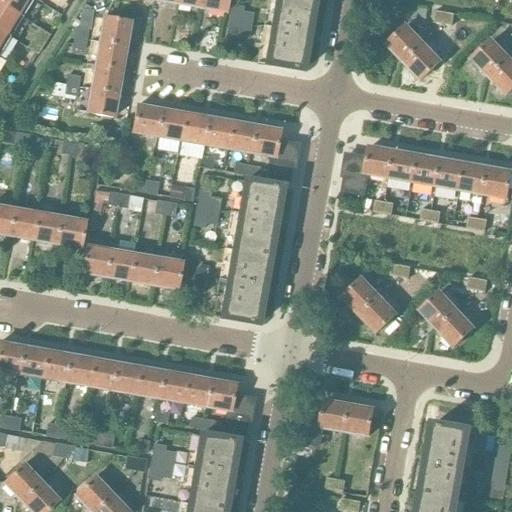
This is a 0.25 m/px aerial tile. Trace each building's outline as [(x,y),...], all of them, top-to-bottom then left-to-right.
[(0,0),(0,5),(23,19),(35,0),(34,0),(0,0)] [(176,0),(176,6),(200,10),(201,0),(176,0)] [(201,0),(200,10),(224,14),(226,0),(201,0)] [(301,72),(313,4),(291,0),(276,0),(265,66),(301,72)] [(0,32),(11,39),(23,19),(0,5),(0,32)] [(231,5),(225,41),(238,43),(239,39),(250,40),(254,13),(244,12),(245,8),(231,5)] [(433,21),(433,24),(443,26),(446,12),(435,10),(435,11),(416,8),(415,18),(433,21)] [(454,27),(456,14),(446,12),(443,26),(454,27)] [(103,20),(98,44),(124,49),(128,24),(103,20)] [(403,63),(422,45),(405,27),(386,46),(403,63)] [(38,29),(26,48),(38,55),(49,36),(38,29)] [(89,31),(76,29),(74,39),(87,41),(89,31)] [(0,55),(11,39),(0,32),(0,55)] [(72,50),(86,52),(87,41),(74,39),(72,50)] [(472,61),(479,68),(489,78),(508,60),(491,41),(472,61)] [(98,44),(94,67),(120,72),(124,49),(98,44)] [(422,45),(403,63),(420,81),(439,63),(422,45)] [(511,64),(508,60),(489,78),(506,96),(511,90),(511,64)] [(94,67),(90,91),(116,96),(120,72),(94,67)] [(81,77),(62,74),(60,85),(79,88),(81,77)] [(59,95),(78,98),(79,88),(60,85),(59,95)] [(116,96),(90,91),(86,115),(112,119),(116,96)] [(137,108),(132,134),(156,138),(161,112),(137,108)] [(161,112),(156,138),(179,142),(184,116),(161,112)] [(179,142),(202,147),(207,120),(184,116),(179,142)] [(202,147),(226,151),(231,125),(207,120),(202,147)] [(231,125),(226,151),(249,155),(254,129),(231,125)] [(254,129),(249,155),(272,159),(273,159),(276,144),(278,133),(254,129)] [(6,131),(0,139),(0,144),(23,148),(25,134),(6,131)] [(35,150),(37,136),(25,134),(23,148),(35,150)] [(61,155),(97,161),(99,148),(63,142),(61,155)] [(287,180),(288,177),(290,167),(292,167),(296,148),(276,144),(273,159),(272,159),(268,178),(287,180)] [(364,175),(365,175),(388,179),(392,153),(368,149),(366,160),(364,175)] [(388,179),(412,184),(417,158),(392,153),(388,179)] [(199,168),(213,171),(215,159),(201,157),(199,168)] [(362,194),(364,177),(365,175),(364,175),(366,160),(347,157),(343,177),(346,177),(344,191),(362,194)] [(412,184),(435,188),(440,162),(417,158),(412,184)] [(435,188),(458,192),(463,166),(440,162),(435,188)] [(236,164),(233,175),(246,177),(248,166),(236,164)] [(258,179),(260,168),(248,166),(246,177),(258,179)] [(458,192),(479,196),(482,196),(487,170),(463,166),(458,192)] [(487,170),(482,196),(506,200),(511,174),(487,170)] [(177,202),(183,175),(174,173),(168,200),(177,202)] [(152,175),(151,182),(149,181),(147,195),(157,197),(161,177),(152,175)] [(139,179),(136,193),(147,195),(149,181),(139,179)] [(232,250),(268,257),(280,189),(244,182),(232,250)] [(193,203),(195,190),(183,188),(181,201),(193,203)] [(108,203),(108,206),(117,208),(120,195),(97,190),(95,201),(108,203)] [(199,191),(193,227),(206,229),(206,225),(217,227),(221,200),(211,198),(212,193),(199,191)] [(127,210),(127,211),(141,213),(143,199),(130,197),(130,196),(120,195),(117,208),(127,210)] [(154,216),(155,215),(164,217),(167,203),(157,201),(156,203),(143,201),(144,199),(143,199),(141,213),(154,216)] [(374,200),(372,213),(382,215),(385,202),(374,200)] [(393,217),(395,204),(385,202),(382,215),(393,217)] [(175,219),(178,205),(167,203),(164,217),(175,219)] [(0,235),(8,237),(13,211),(0,208),(0,235)] [(421,209),(419,222),(429,224),(432,211),(421,209)] [(36,215),(13,211),(8,237),(31,241),(36,215)] [(440,226),(442,213),(432,211),(429,224),(440,226)] [(31,241),(55,245),(59,219),(36,215),(31,241)] [(468,217),(466,230),(475,232),(477,218),(468,217)] [(484,233),(486,220),(477,218),(475,232),(484,233)] [(59,219),(55,245),(79,249),(84,223),(59,219)] [(105,278),(110,252),(86,248),(81,274),(105,278)] [(220,319),(256,325),(268,257),(232,250),(220,319)] [(133,256),(110,252),(105,278),(128,282),(133,256)] [(156,260),(133,256),(128,282),(152,287),(156,260)] [(187,258),(181,295),(194,297),(195,292),(205,294),(210,267),(199,266),(200,260),(187,258)] [(156,260),(152,287),(176,291),(180,265),(156,260)] [(390,264),(388,278),(399,279),(401,266),(390,264)] [(410,280),(411,267),(401,266),(399,279),(410,280)] [(468,277),(466,291),(477,293),(479,279),(468,277)] [(487,294),(489,281),(479,279),(477,293),(487,294)] [(359,316),(378,298),(361,280),(342,298),(359,316)] [(437,330),(456,312),(439,294),(420,312),(437,330)] [(378,298),(359,316),(376,334),(395,315),(378,298)] [(456,312),(437,330),(454,348),(473,330),(456,312)] [(0,345),(0,372),(18,375),(23,349),(0,345)] [(23,349),(18,375),(41,379),(46,353),(23,349)] [(41,379),(64,384),(69,357),(46,353),(41,379)] [(64,384),(88,388),(93,362),(69,357),(64,384)] [(88,388),(111,392),(116,366),(93,362),(88,388)] [(111,392),(135,396),(140,370),(116,366),(111,392)] [(135,396),(158,400),(163,374),(140,370),(135,396)] [(158,400),(182,404),(187,378),(163,374),(158,400)] [(182,404),(205,408),(210,382),(187,378),(182,404)] [(205,408),(228,412),(229,412),(231,398),(234,386),(210,382),(205,408)] [(252,401),(231,398),(229,412),(228,412),(224,431),(243,435),(245,421),(248,422),(252,401)] [(319,428),(321,428),(344,433),(348,406),(324,402),(322,414),(319,428)] [(372,410),(348,406),(344,433),(368,437),(372,410)] [(322,414),(302,410),(299,430),(302,431),(300,444),(317,448),(321,428),(319,428),(322,414)] [(152,423),(166,426),(168,414),(154,412),(152,423)] [(2,417),(0,429),(0,430),(9,432),(11,419),(2,417)] [(18,434),(20,420),(11,419),(9,432),(18,434)] [(190,419),(188,430),(200,432),(202,421),(190,419)] [(213,434),(215,423),(202,421),(200,432),(213,434)] [(46,425),(44,439),(54,440),(56,427),(46,425)] [(457,500),(469,432),(432,425),(420,494),(457,500)] [(64,442),(67,428),(56,427),(54,440),(64,442)] [(93,433),(90,447),(101,449),(103,435),(93,433)] [(111,451),(113,437),(103,435),(101,449),(111,451)] [(188,504),(224,510),(236,442),(200,436),(188,504)] [(25,440),(6,437),(3,450),(22,453),(25,440)] [(146,457),(149,443),(137,441),(135,455),(146,457)] [(54,445),(52,458),(62,460),(64,446),(54,445)] [(152,445),(145,482),(159,484),(159,480),(170,482),(175,454),(165,452),(166,447),(152,445)] [(72,462),(74,448),(64,446),(62,460),(72,462)] [(502,499),(510,448),(499,447),(497,460),(487,458),(483,483),(492,485),(490,497),(502,499)] [(125,457),(122,471),(133,473),(135,459),(125,457)] [(143,475),(146,461),(135,459),(133,473),(143,475)] [(40,483),(23,466),(4,484),(21,502),(40,483)] [(89,511),(94,511),(111,496),(94,478),(75,497),(89,511)] [(325,478),(323,492),(333,494),(336,480),(325,478)] [(343,496),(346,482),(336,480),(333,494),(343,496)] [(40,483),(21,502),(30,511),(45,511),(57,501),(40,483)] [(420,494),(417,511),(454,511),(457,500),(420,494)] [(94,511),(125,511),(111,496),(94,511)] [(341,499),(338,511),(349,511),(351,501),(341,499)] [(359,511),(361,503),(351,501),(349,511),(359,511)]
